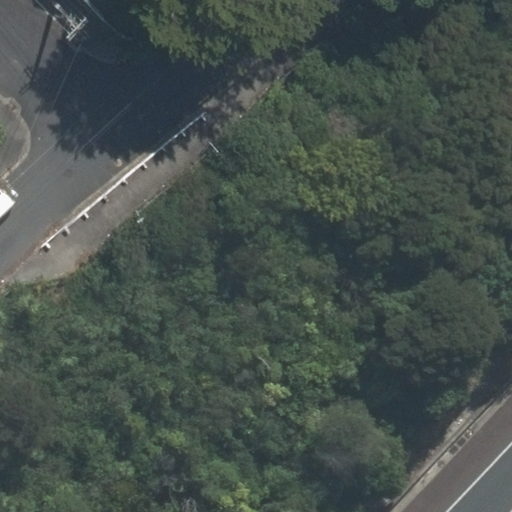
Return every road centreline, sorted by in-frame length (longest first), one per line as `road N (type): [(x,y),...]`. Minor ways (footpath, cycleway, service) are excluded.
road 1 (residential): [(251,0),(99,147)]
road 2 (residential): [(0,41),(99,147)]
road 3 (residential): [(99,147),(0,244)]
